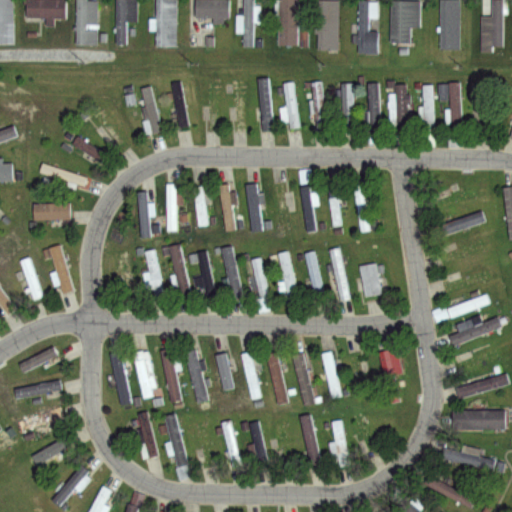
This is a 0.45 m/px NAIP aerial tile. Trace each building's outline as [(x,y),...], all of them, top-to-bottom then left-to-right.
[(0,0),(12,0),(12,43),(0,43),(0,0)] [(26,0),(66,0),(66,18),(54,18),(54,25),(45,25),(45,15),(26,16),(26,0)] [(75,0),(96,0),(96,45),(75,45),(75,0)] [(116,0),(136,0),(136,21),(126,21),(126,43),(116,43),(116,0)] [(156,0),(177,0),(177,46),(155,46),(155,30),(149,30),(149,18),(156,18),(156,0)] [(195,0),(229,0),(229,18),(224,18),(224,23),(213,23),(213,16),(195,16),(195,0)] [(244,0),(252,0),(252,4),(260,5),(259,23),(254,23),(253,46),(244,46),(244,0)] [(279,0),(298,0),(298,44),(279,44),(279,0)] [(319,0),(339,0),(339,50),(318,49),(319,0)] [(361,0),(378,1),(377,19),(369,18),(369,31),(378,31),(377,53),(359,52),(361,0)] [(390,0),(420,0),(420,27),(411,27),(411,43),(390,42),(390,0)] [(440,0),(459,0),(460,48),(441,48),(440,0)] [(493,0),(504,0),(505,46),(494,46),(494,51),(482,52),(482,16),(494,16),(493,0)] [(216,127),(216,78),(205,78),(205,127),(216,127)] [(257,79),(268,78),(273,129),(262,130),(257,79)] [(242,79),(231,79),(232,131),(243,131),(242,79)] [(312,82),(321,81),(326,128),(317,129),(312,82)] [(448,82),(460,81),(462,134),(450,134),(448,82)] [(172,83),(182,82),(188,127),(179,128),(172,83)] [(283,83),(293,82),(300,128),(290,129),(288,122),(282,123),(279,107),(287,106),(283,83)] [(341,82),(352,82),(354,129),(343,129),(341,82)] [(368,83),(378,83),(380,131),(369,132),(369,122),(364,123),(364,110),(369,110),(368,83)] [(395,84),(406,83),(407,94),(411,94),(412,105),(407,106),(408,130),(391,131),(389,93),(396,93),(395,84)] [(423,85),(432,85),(435,130),(425,131),(425,122),(420,123),(419,107),(424,106),(423,85)] [(140,88),(149,86),(160,129),(146,133),(142,119),(144,119),(141,106),(144,105),(140,88)] [(89,113),(114,148),(122,143),(97,107),(89,113)] [(0,130),(14,125),(17,135),(0,141),(0,130)] [(448,144),(459,146),(461,136),(449,134),(448,144)] [(78,135),(106,153),(100,162),(71,144),(78,135)] [(0,157),(1,157),(1,162),(11,162),(11,181),(0,181),(0,157)] [(42,162),(86,177),(83,185),(39,171),(42,162)] [(298,169),(299,182),(312,181),(311,168),(298,169)] [(246,185),(257,183),(258,192),(263,192),(265,203),(259,204),(263,229),(252,231),(246,185)] [(165,184),(175,184),(175,193),(183,193),(183,204),(176,204),(176,229),(165,229),(165,184)] [(219,185),(229,184),(230,191),(236,190),(238,204),(232,205),(235,229),(225,230),(219,185)] [(354,185),(364,184),(365,192),(372,191),(375,206),(367,207),(371,230),(361,231),(354,185)] [(301,186),(309,185),(310,191),(317,190),(319,205),(313,206),(317,229),(308,231),(301,186)] [(511,185),(502,186),(508,239),(511,238),(511,185)] [(192,187),(202,186),(203,191),(209,190),(210,202),(205,202),(208,226),(197,227),(192,187)] [(328,188),(336,187),(342,225),(334,226),(328,188)] [(137,193),(146,192),(147,202),(155,201),(156,217),(148,217),(150,236),(141,236),(137,193)] [(32,204),(69,202),(70,218),(33,220),(32,204)] [(433,228),(482,210),(486,219),(436,237),(433,228)] [(48,247),(60,244),(72,290),(62,293),(59,283),(53,285),(49,272),(55,270),(48,247)] [(168,246),(178,244),(191,296),(181,298),(168,246)] [(220,247),(232,245),(243,297),(231,299),(220,247)] [(330,249),(339,247),(350,298),(341,300),(330,249)] [(143,251),(153,248),(164,294),(153,296),(143,251)] [(304,252),(315,250),(325,295),(315,297),(304,252)] [(197,253),(207,251),(217,296),(206,299),(203,285),(196,287),(194,278),(203,276),(197,253)] [(278,253),(289,251),(299,297),(287,299),(285,290),(280,291),(278,283),(285,281),(278,253)] [(251,258),(260,256),(269,296),(259,299),(257,290),(252,291),(248,278),(255,276),(251,258)] [(20,260),(28,257),(41,297),(33,300),(20,260)] [(361,265),(376,263),(382,294),(366,297),(361,265)] [(0,286),(17,308),(8,315),(0,305),(0,286)] [(447,307),(487,293),(490,303),(450,318),(447,307)] [(451,335),(499,316),(502,325),(455,345),(451,335)] [(17,364),(52,346),(56,354),(21,372),(17,364)] [(159,349),(171,347),(173,357),(178,356),(180,368),(174,369),(180,401),(169,403),(159,349)] [(379,351),(398,347),(404,372),(394,375),(401,400),(391,402),(379,351)] [(184,351),(196,348),(199,361),(204,360),(206,369),(202,370),(209,401),(196,404),(184,351)] [(132,352),(148,349),(156,387),(151,388),(153,396),(142,398),(132,352)] [(109,353),(119,351),(131,403),(121,405),(109,353)] [(241,354),(251,351),(262,398),(252,400),(241,354)] [(321,353),(332,351),(342,396),(331,398),(321,353)] [(216,354),(225,352),(234,387),(224,390),(216,354)] [(267,354),(277,352),(288,402),(278,404),(267,354)] [(292,355),(303,352),(315,403),(304,405),(292,355)] [(456,387),(507,373),(510,383),(459,397),(456,387)] [(13,389),(58,380),(60,389),(15,398),(13,389)] [(16,421),(60,406),(65,421),(35,430),(34,426),(19,431),(16,421)] [(452,410),(506,410),(506,429),(452,428),(452,410)] [(137,414),(147,411),(158,456),(148,458),(137,414)] [(357,430),(366,457),(375,454),(362,412),(351,416),(355,431),(357,430)] [(165,417),(176,414),(188,465),(177,467),(165,417)] [(300,417),(311,415),(321,466),(311,468),(300,417)] [(293,462),(283,418),(273,420),(282,464),(293,462)] [(200,466),(211,464),(204,420),(193,422),(200,466)] [(220,422),(230,420),(242,466),(232,468),(220,422)] [(332,422),(342,420),(350,467),(339,469),(336,451),(331,452),(330,444),(336,443),(332,422)] [(249,423),(258,421),(268,465),(258,467),(249,423)] [(28,458),(68,434),(73,444),(69,447),(72,451),(57,460),(53,453),(32,466),(28,458)] [(444,447),(496,459),(494,470),(442,458),(444,447)] [(82,463),(90,470),(86,474),(90,477),(77,494),(71,490),(58,506),(51,500),(82,463)] [(427,474),(476,498),(472,507),(423,483),(427,474)] [(86,511),(102,485),(111,489),(103,504),(109,508),(106,511),(86,511)] [(127,511),(134,491),(145,494),(139,511),(127,511)] [(404,511),(399,507),(406,498),(422,511),(404,511)]
